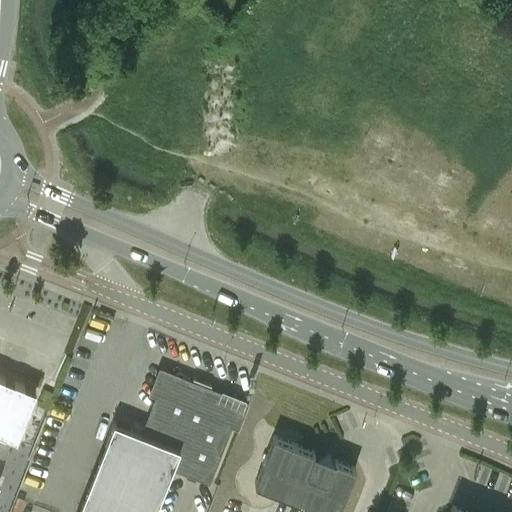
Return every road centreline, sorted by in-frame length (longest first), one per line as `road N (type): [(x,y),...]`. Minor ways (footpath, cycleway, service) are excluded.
road 1 (secondary): [(511,370),(259,283),(12,170)]
road 2 (unclassified): [(89,237),(126,303),(511,455)]
road 3 (secondary): [(89,237),(511,408)]
